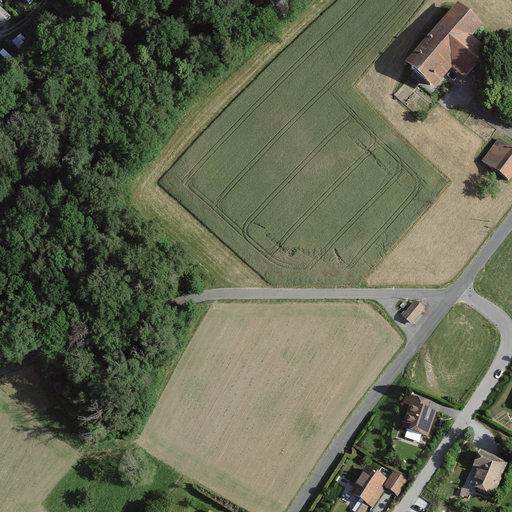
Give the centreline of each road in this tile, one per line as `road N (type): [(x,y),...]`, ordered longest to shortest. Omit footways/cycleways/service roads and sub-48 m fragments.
road 1 (residential): [(383,293),(214,295),(0,373)]
road 2 (residential): [(401,511),(511,342),(508,325),(458,290)]
road 3 (unclassified): [(418,342),(296,511)]
